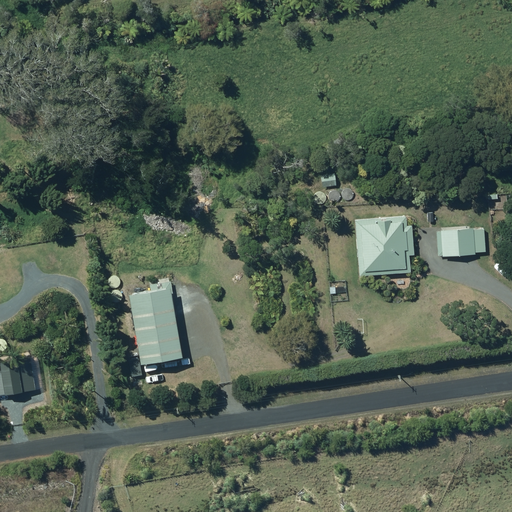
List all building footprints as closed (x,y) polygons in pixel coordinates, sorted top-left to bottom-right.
[(403,215),(352,219),(357,277),(408,273),(407,257),(412,256),(409,223),(403,224),(403,215)] [(482,227),(433,230),(435,258),(472,255),(472,253),(483,252),(482,227)] [(166,286),(125,293),(137,365),(178,358),(166,286)] [(36,359),(20,362),(26,392),(42,388),(36,359)] [(16,365),(0,367),(0,388),(1,395),(20,393),(16,365)]
